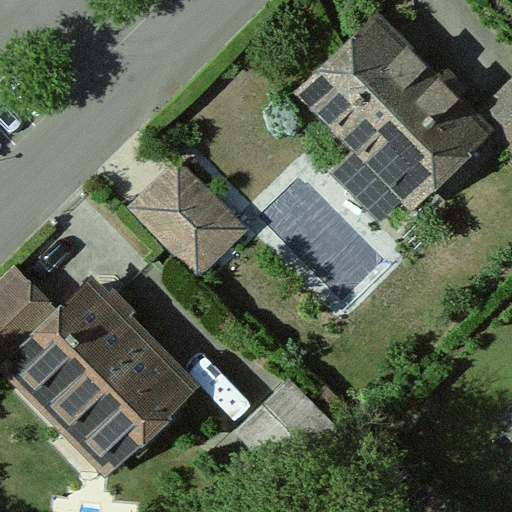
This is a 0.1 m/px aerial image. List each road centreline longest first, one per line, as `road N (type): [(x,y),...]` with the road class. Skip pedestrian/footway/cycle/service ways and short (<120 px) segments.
road 1 (residential): [(0,221),(129,90)]
road 2 (residential): [(129,90),(221,0)]
